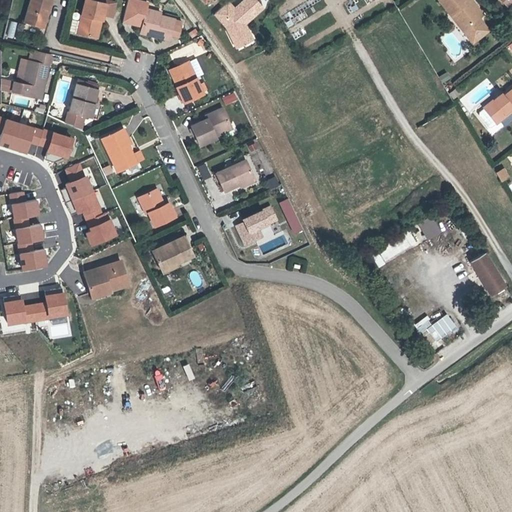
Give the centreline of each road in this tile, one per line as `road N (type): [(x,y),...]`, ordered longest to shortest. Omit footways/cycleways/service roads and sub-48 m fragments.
road 1 (residential): [(134,70),(226,259),(241,270),(334,292),(419,381)]
road 2 (track): [(511,270),(462,192),(412,137),(352,36)]
road 3 (residential): [(0,282),(45,274),(67,245),(42,173),(0,155)]
road 4 (unclassified): [(419,381),(274,511)]
road 5 (residential): [(40,376),(34,511)]
